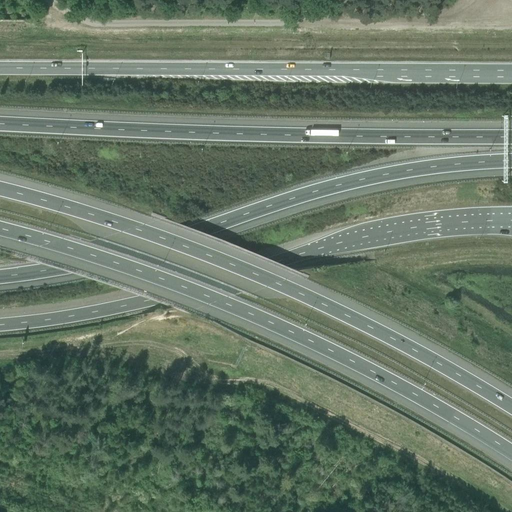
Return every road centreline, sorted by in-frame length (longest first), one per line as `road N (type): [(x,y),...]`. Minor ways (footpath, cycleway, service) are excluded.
road 1 (motorway): [(0,229),(278,326),(511,453)]
road 2 (motorway): [(511,406),(277,283),(0,188)]
road 3 (track): [(0,355),(87,348),(145,355),(206,378),(265,383),(425,461),(503,511)]
road 4 (motorway): [(0,278),(140,251),(365,177),(511,160)]
road 5 (trunk): [(0,326),(153,299),(384,232),(511,221)]
road 6 (motorway): [(511,137),(0,124)]
road 7 (trunk): [(511,73),(0,68)]
